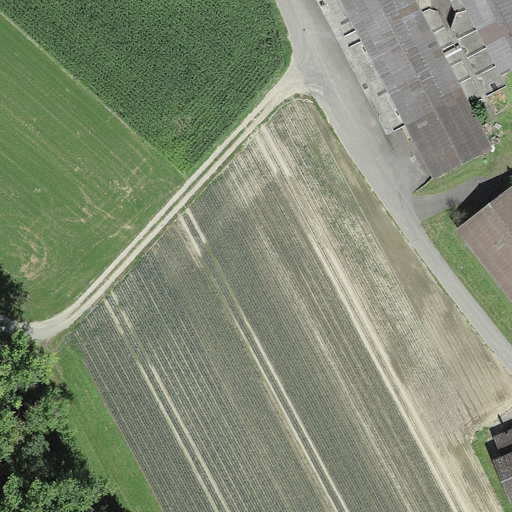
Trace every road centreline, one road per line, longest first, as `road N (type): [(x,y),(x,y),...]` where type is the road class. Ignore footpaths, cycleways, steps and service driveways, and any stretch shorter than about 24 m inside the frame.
road 1 (track): [(0,330),(39,344),(314,52)]
road 2 (track): [(290,0),(400,209),(511,365)]
